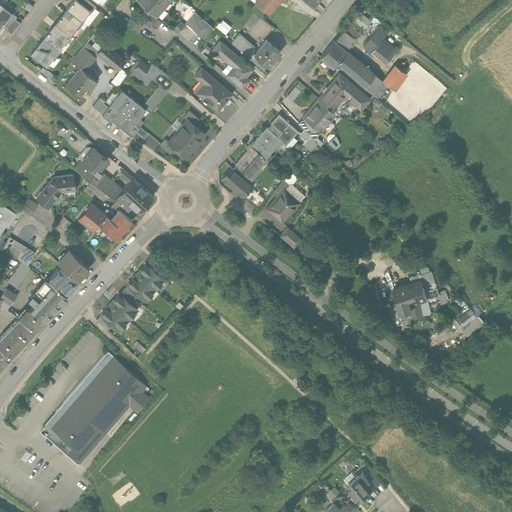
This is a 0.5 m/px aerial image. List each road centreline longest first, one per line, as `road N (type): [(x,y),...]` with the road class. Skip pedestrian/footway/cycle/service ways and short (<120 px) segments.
road 1 (tertiary): [(197,217),(511,446)]
road 2 (tertiary): [(511,433),(204,207)]
road 3 (tertiary): [(0,56),(166,187)]
road 4 (residential): [(256,104),(121,0)]
road 5 (residential): [(0,401),(106,273)]
road 6 (residential): [(256,104),(347,0)]
